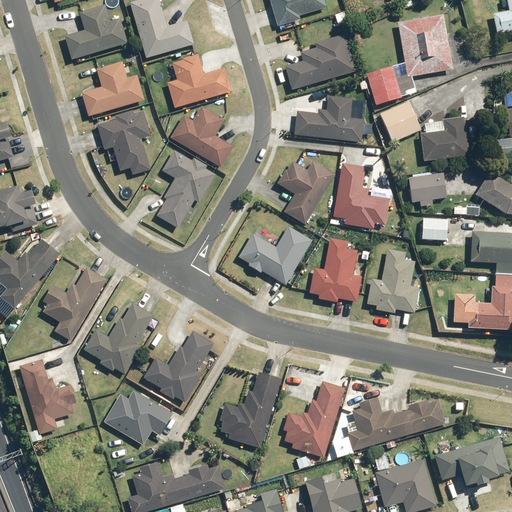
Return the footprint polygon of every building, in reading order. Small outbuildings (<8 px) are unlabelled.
[(167,28),(160,0),(141,0),(130,3),(144,60),(193,48),(187,23),(167,28)] [(268,0),(275,30),(301,24),(300,18),(326,12),(323,0),(268,0)] [(511,33),(511,35),(511,0),(503,0),(506,11),(492,14),(496,36),(511,33)] [(71,62),(128,45),(120,20),(110,23),(104,6),(78,14),(84,33),(64,39),(71,62)] [(396,24),(403,64),(366,76),(375,107),(416,95),(411,79),(454,71),(443,16),(396,24)] [(345,36),(315,44),(316,47),(299,52),(302,63),(284,68),(290,92),(356,73),(345,36)] [(182,62),(172,65),(177,82),(166,85),(173,110),(231,93),(224,69),(202,76),(197,56),(182,61),(182,62)] [(79,96),(80,99),(85,120),(144,104),(137,78),(128,80),(123,63),(94,71),(99,90),(79,96)] [(511,159),(511,94),(503,95),(508,138),(494,140),(496,161),(511,159)] [(365,102),(329,97),(327,112),(317,111),(317,114),(296,112),(293,137),(360,145),(365,102)] [(419,132),(407,104),(379,116),(391,144),(419,132)] [(192,123),(183,118),(170,139),(220,168),(231,149),(213,138),(223,122),(201,109),(192,123)] [(150,138),(143,112),(135,114),(134,111),(112,117),(114,122),(95,127),(101,151),(111,148),(118,172),(129,169),(131,177),(150,171),(142,140),(150,138)] [(463,118),(442,120),(443,134),(420,135),(422,164),(466,160),(463,118)] [(0,163),(14,160),(5,125),(0,125),(0,163)] [(197,205),(215,176),(204,170),(206,167),(193,159),(191,163),(173,152),(161,171),(175,180),(163,199),(166,201),(156,217),(177,230),(194,202),(197,205)] [(292,162),(278,185),(294,195),(283,214),(304,227),(334,175),(312,163),(308,171),(292,162)] [(362,190),(364,169),(340,166),(334,219),(344,220),(343,226),(374,230),(374,225),(386,227),(389,199),(368,196),(368,190),(362,190)] [(431,201),(446,199),(442,173),(407,179),(411,204),(418,203),(419,208),(432,206),(431,201)] [(0,229),(11,227),(12,233),(38,227),(30,192),(22,194),(20,188),(16,189),(14,181),(4,183),(6,192),(0,192),(0,229)] [(511,183),(475,181),(474,197),(505,216),(511,216),(511,183)] [(449,221),(422,219),(420,241),(447,243),(449,221)] [(252,235),(238,258),(248,265),(246,268),(259,276),(261,274),(284,288),(313,242),(287,226),(280,239),(269,232),(264,242),(252,235)] [(511,236),(470,233),(468,264),(495,266),(494,275),(511,275),(511,236)] [(21,260),(9,251),(0,261),(0,268),(1,269),(0,270),(0,280),(10,289),(1,299),(17,312),(66,253),(43,234),(21,260)] [(345,242),(328,241),(325,272),(312,271),(309,295),(318,296),(317,302),(337,305),(338,301),(357,303),(360,277),(353,276),(356,252),(344,250),(345,242)] [(404,252),(385,249),(380,282),(368,280),(364,306),(374,308),(374,314),(394,317),(395,312),(416,316),(420,288),(411,287),(415,262),(403,260),(404,252)] [(52,286),(42,303),(47,305),(42,315),(58,324),(52,334),(71,344),(106,280),(86,269),(75,288),(70,286),(66,293),(52,286)] [(474,296),(452,295),(450,325),(465,326),(465,331),(511,334),(511,328),(511,278),(493,278),(493,288),(490,287),(489,304),(474,303),(474,296)] [(136,345),(153,317),(129,302),(107,338),(95,331),(82,353),(93,360),(90,364),(99,370),(101,367),(113,375),(115,371),(126,378),(143,349),(136,345)] [(153,358),(141,382),(160,392),(159,394),(173,401),(174,399),(187,405),(200,379),(197,377),(213,346),(187,333),(180,347),(176,345),(167,364),(153,358)] [(71,406),(75,405),(70,385),(53,389),(51,380),(47,381),(41,360),(18,366),(36,436),(58,431),(55,420),(73,416),(71,406)] [(281,381),(256,374),(247,407),(237,404),(236,407),(224,403),(218,423),(222,424),(219,434),(228,437),(227,440),(261,450),(281,381)] [(323,461),(344,390),(321,383),(315,404),(309,402),(306,415),(300,414),(299,417),(287,414),(281,434),(285,435),(282,444),(290,446),(289,451),(323,461)] [(151,433),(159,438),(173,416),(132,391),(126,400),(120,396),(103,423),(143,447),(151,433)] [(377,398),(359,403),(360,409),(350,412),(356,432),(346,434),(351,453),(445,426),(438,403),(430,406),(427,397),(408,402),(410,410),(392,415),(391,410),(381,413),(377,398)] [(448,438),(437,441),(439,451),(450,448),(448,438)] [(497,479),(509,475),(499,440),(435,457),(442,482),(460,478),(463,490),(472,487),(474,491),(488,487),(487,482),(497,480),(497,479)] [(384,451),(373,453),(377,468),(388,466),(384,451)] [(304,456),(294,460),(298,472),(308,468),(304,456)] [(373,474),(382,509),(402,504),(404,511),(421,511),(434,509),(423,461),(373,474)] [(158,464),(139,469),(140,474),(130,476),(136,496),(126,499),(129,511),(149,511),(224,492),(216,463),(187,471),(188,474),(173,478),(172,475),(162,478),(158,464)] [(359,511),(361,511),(354,479),(338,482),(336,474),(303,481),(310,511),(359,511)] [(244,511),(239,511),(283,511),(279,491),(258,495),(259,501),(243,504),(244,511)]
